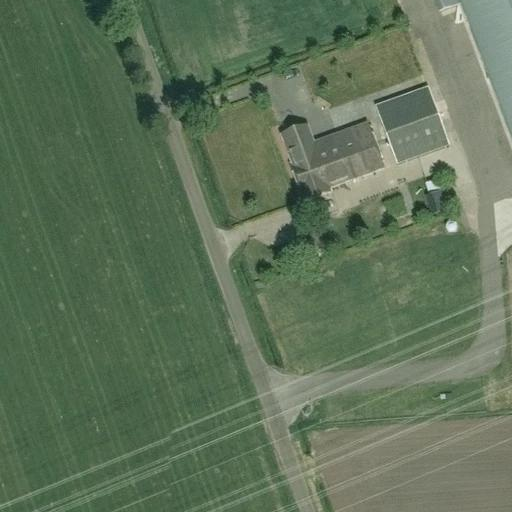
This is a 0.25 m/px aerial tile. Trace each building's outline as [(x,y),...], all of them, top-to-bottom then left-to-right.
[(436,0),(441,12),(458,6),(455,0),(436,0)] [(511,0),(461,0),(511,133),(511,0)] [(449,146),(429,89),(376,108),(397,165),(449,146)] [(330,190),(384,170),(367,125),(314,144),(318,155),(292,165),(291,165),(304,202),(331,193),(330,190)] [(318,155),(314,144),(308,128),(282,137),(292,165),(318,155)] [(443,213),(457,211),(455,196),(441,198),(443,213)]
